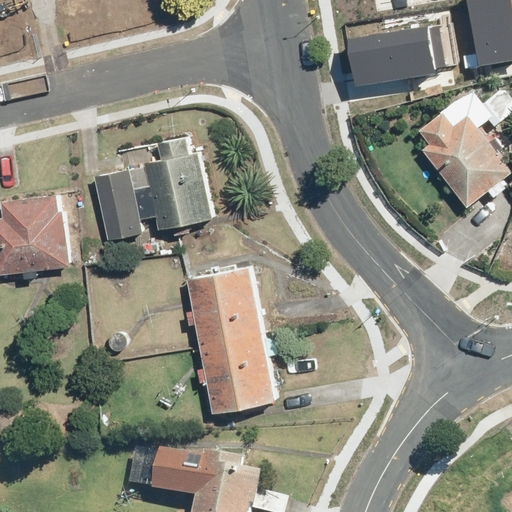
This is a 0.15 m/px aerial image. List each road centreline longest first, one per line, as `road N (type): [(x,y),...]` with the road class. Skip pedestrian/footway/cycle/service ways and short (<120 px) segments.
road 1 (residential): [(286,33),(309,129),(345,214),(471,372)]
road 2 (residential): [(0,102),(286,33)]
road 3 (residential): [(471,372),(418,427),(372,511)]
